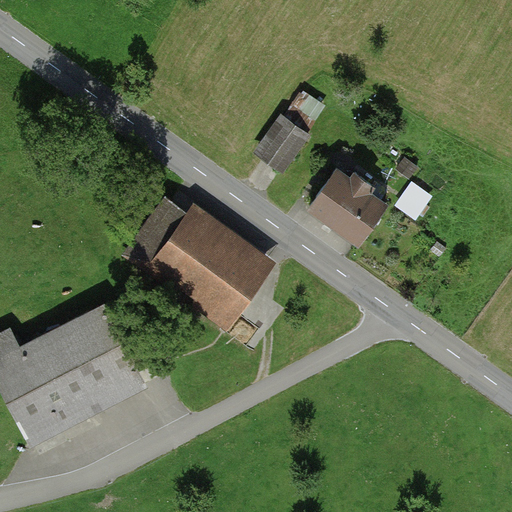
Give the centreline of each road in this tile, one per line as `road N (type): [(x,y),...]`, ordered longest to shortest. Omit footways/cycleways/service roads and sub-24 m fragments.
road 1 (tertiary): [(0,28),(397,312)]
road 2 (unclassified): [(0,501),(121,465),(397,312)]
road 3 (tertiary): [(397,312),(511,394)]
